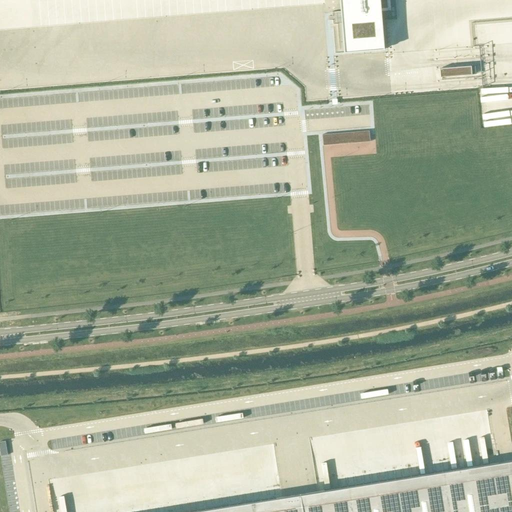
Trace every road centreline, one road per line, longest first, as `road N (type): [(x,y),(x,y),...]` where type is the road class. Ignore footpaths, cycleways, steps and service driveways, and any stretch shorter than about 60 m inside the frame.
road 1 (unclassified): [(511,252),(309,293),(0,332)]
road 2 (unclassified): [(0,341),(310,303),(511,262)]
